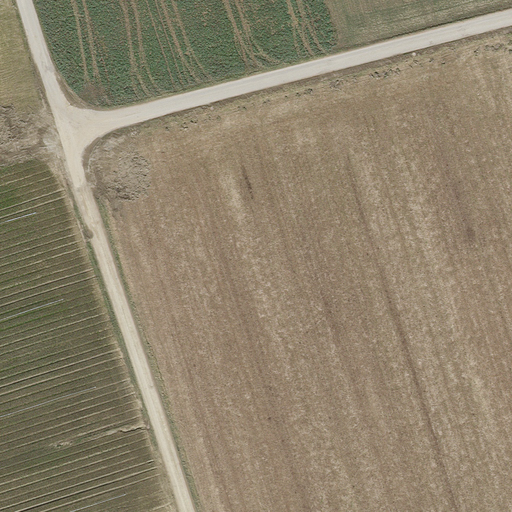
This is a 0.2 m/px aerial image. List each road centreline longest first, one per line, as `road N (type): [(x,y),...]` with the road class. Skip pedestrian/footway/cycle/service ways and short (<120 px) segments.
road 1 (track): [(69,133),(511,15)]
road 2 (track): [(189,511),(69,133)]
road 3 (track): [(69,133),(27,0)]
